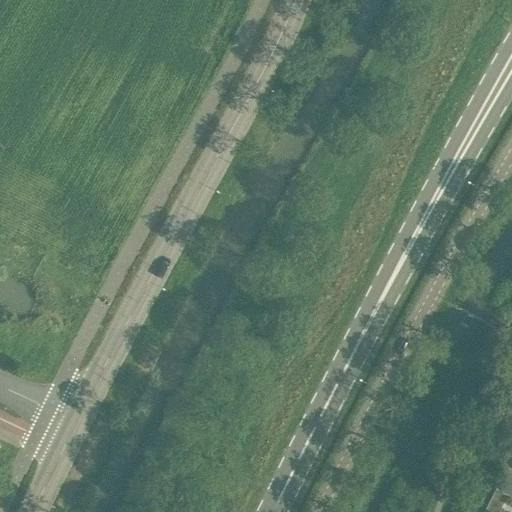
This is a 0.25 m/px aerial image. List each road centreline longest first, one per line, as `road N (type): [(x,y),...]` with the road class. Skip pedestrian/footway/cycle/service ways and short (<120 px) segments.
road 1 (tertiary): [(273,511),(511,62)]
road 2 (primary): [(74,423),(295,0)]
road 3 (unclassified): [(321,511),(511,153)]
